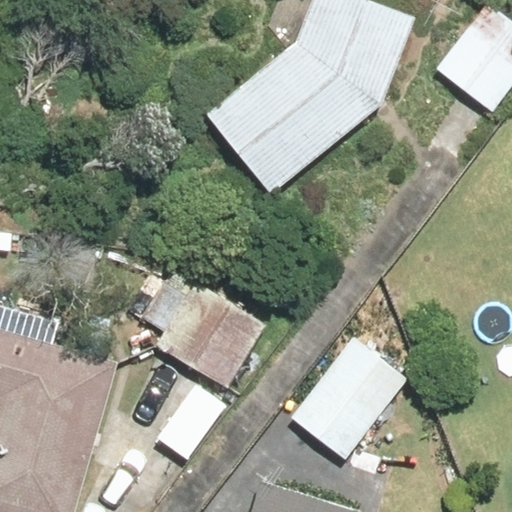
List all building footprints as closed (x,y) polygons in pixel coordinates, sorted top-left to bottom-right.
[(199,115),(263,196),(374,109),(406,21),(346,0),(306,0),(291,44),(199,115)] [(511,102),(511,17),(493,3),(443,66),(503,114),(511,102)] [(184,259),(137,326),(235,393),(281,326),(184,259)] [(0,511),(70,511),(113,362),(0,330),(0,511)] [(416,375),(360,334),(295,420),(351,462),(416,375)] [(337,511),(250,487),(242,511),(337,511)]
